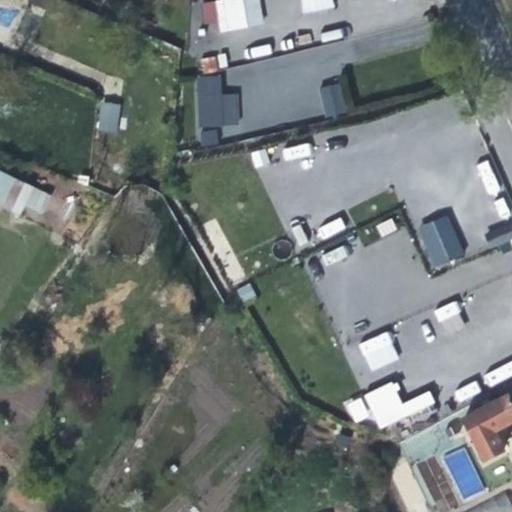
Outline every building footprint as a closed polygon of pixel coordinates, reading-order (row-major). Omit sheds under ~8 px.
[(242,0),(215,0),(220,30),(249,27),(244,7),(242,0)] [(332,0),(300,0),(303,13),(334,7),(332,0)] [(203,71),(226,66),(223,56),(201,60),(203,71)] [(216,75),(196,75),(198,127),(240,126),(239,104),(238,89),(221,90),(216,75)] [(335,82),(318,85),(324,115),(341,111),(335,82)] [(121,102),(99,98),(95,128),(117,131),(121,102)] [(33,182),(0,166),(0,203),(19,213),(33,182)] [(417,226),(433,268),(465,256),(449,214),(417,226)] [(442,332),(463,328),(458,302),(437,306),(442,332)] [(386,330),(358,343),(370,371),(399,358),(386,330)] [(394,381),(363,393),(376,428),(436,405),(430,391),(402,401),(394,381)] [(355,423),(369,415),(359,396),(344,404),(355,423)] [(504,451),(501,445),(494,431),(511,420),(511,406),(506,396),(461,421),(484,462),(504,451)]
